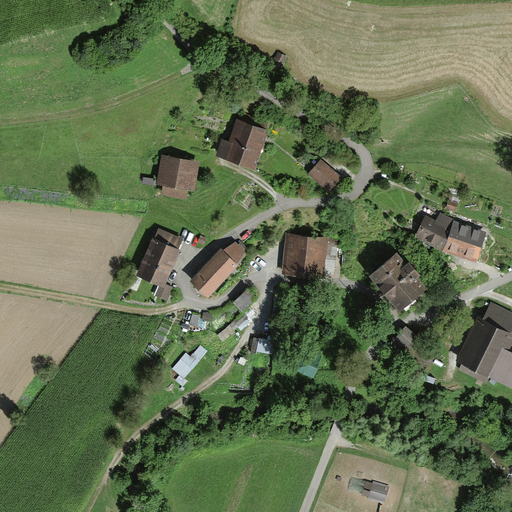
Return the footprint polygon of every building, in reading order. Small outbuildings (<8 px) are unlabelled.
[(219,152),(255,164),(267,128),(239,119),(231,141),(223,138),(219,152)] [(198,159),(163,153),(158,179),(165,180),(163,189),(186,194),(188,185),(193,186),(198,159)] [(321,160),(308,174),(329,193),(342,178),(321,160)] [(449,200),(446,208),(456,211),(458,203),(449,200)] [(442,251),(476,263),(486,232),(473,228),(454,222),(455,220),(441,213),(436,221),(426,215),(415,235),(442,251)] [(159,225),(139,271),(162,281),(157,293),(166,297),(172,285),(163,281),(183,236),(159,225)] [(337,239),(287,234),(283,272),(333,277),(337,239)] [(221,244),(191,276),(208,292),(238,260),(236,258),(245,249),(234,239),(225,248),(221,244)] [(370,277),(399,312),(425,291),(416,280),(422,275),(410,261),(406,264),(397,254),(370,277)] [(256,295),(247,286),(235,299),(243,307),(256,295)] [(493,376),(511,385),(511,347),(511,346),(511,343),(511,329),(511,326),(511,311),(491,301),(484,316),(478,313),(456,357),(462,360),(458,368),(489,384),(493,376)] [(190,314),(190,324),(200,324),(201,314),(190,314)] [(243,330),(251,322),(245,316),(237,324),(243,330)] [(439,350),(406,323),(391,341),(424,368),(439,350)] [(223,341),(236,332),(232,326),(219,335),(223,341)] [(273,352),(274,339),(259,338),(259,352),(273,352)] [(170,370),(180,379),(196,360),(185,351),(170,370)] [(320,363),(304,357),(300,368),(316,374),(320,363)]
